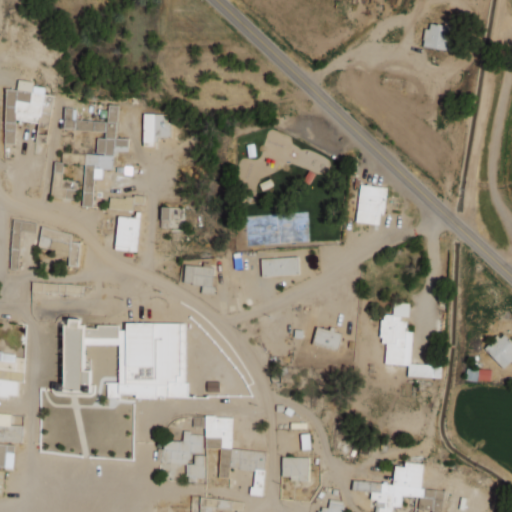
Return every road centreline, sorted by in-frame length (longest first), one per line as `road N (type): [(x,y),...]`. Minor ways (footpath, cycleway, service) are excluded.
road 1 (residential): [(268,503),(268,398),(221,324),(183,294),(114,260),(63,218),(0,200)]
road 2 (secondary): [(511,277),(216,0)]
road 3 (residential): [(359,511),(344,495),(314,417),(275,398),(156,410),(145,426),(144,485)]
road 4 (residential): [(22,511),(33,334),(0,265)]
road 5 (residential): [(221,324),(443,213)]
road 6 (residential): [(71,503),(144,485),(204,489),(282,511)]
